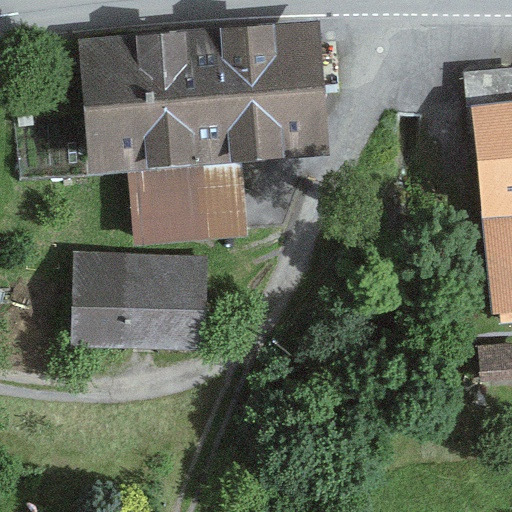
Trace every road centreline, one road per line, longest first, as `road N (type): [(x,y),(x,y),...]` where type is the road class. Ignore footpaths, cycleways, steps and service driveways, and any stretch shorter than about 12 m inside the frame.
road 1 (track): [(0,391),(120,398),(194,386),(265,356),(347,195),(414,0)]
road 2 (track): [(195,511),(265,356)]
road 3 (tertiary): [(0,16),(150,0)]
